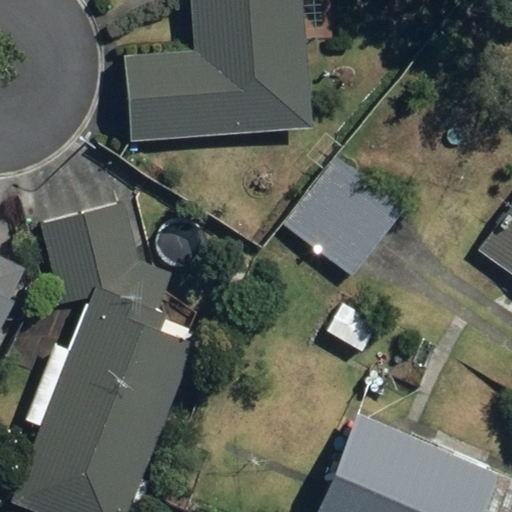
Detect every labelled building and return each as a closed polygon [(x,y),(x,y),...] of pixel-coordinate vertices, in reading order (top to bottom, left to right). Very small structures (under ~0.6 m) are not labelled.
[(186,0),(185,53),(118,52),(113,135),(295,138),(297,0),(186,0)] [(332,158),(280,231),(348,280),(400,207),(332,158)] [(511,188),(471,244),(511,276),(511,188)] [(120,203),(35,226),(79,308),(61,358),(40,346),(21,412),(39,418),(4,505),(18,511),(114,511),(185,342),(146,327),(165,272),(136,261),(120,203)] [(511,511),(511,486),(357,413),(310,511),(511,511)]
